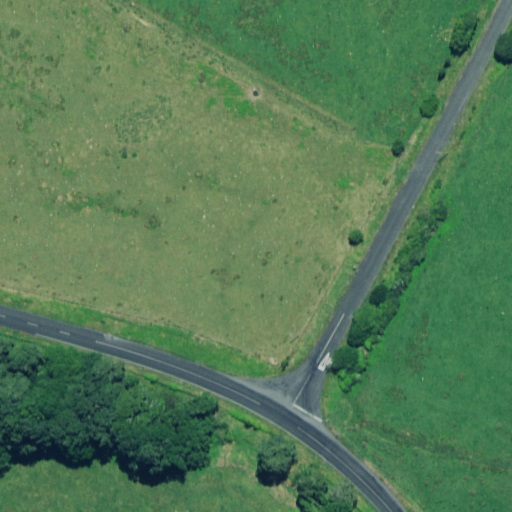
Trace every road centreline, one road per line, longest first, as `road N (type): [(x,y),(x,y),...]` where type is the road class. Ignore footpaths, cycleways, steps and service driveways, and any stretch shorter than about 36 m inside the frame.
road 1 (unclassified): [(506,0),(287,417)]
road 2 (unclassified): [(0,314),(169,363),(287,417)]
road 3 (unclassified): [(287,417),(392,511)]
